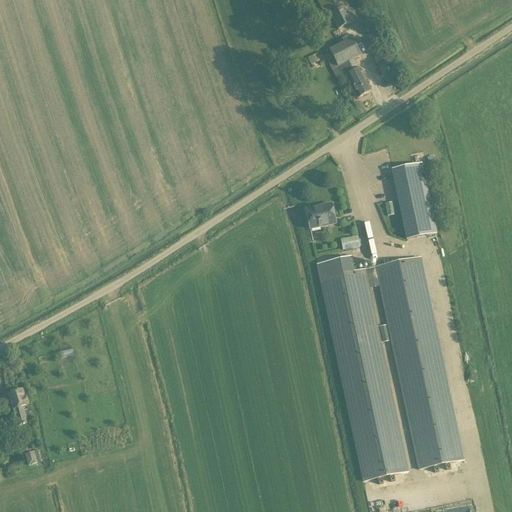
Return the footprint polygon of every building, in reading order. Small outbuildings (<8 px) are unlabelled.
[(350,9),(344,0),(315,0),(327,22),(332,20),(337,30),(357,20),(351,8),(350,9)] [(359,69),(358,70),(353,60),(361,56),(352,38),(328,50),(330,54),(324,57),(336,81),(346,76),(358,98),(371,92),(359,69)] [(373,58),(379,69),(391,64),(385,52),(373,58)] [(392,171),(407,241),(436,234),(421,165),(392,171)] [(310,230),(335,224),(331,205),(305,210),(310,230)] [(341,241),(343,251),(359,247),(357,237),(341,241)] [(316,265),(315,264),(363,483),(408,474),(366,283),(378,280),(420,471),(464,462),(420,258),(355,273),(352,258),(316,265)] [(28,408),(27,406),(26,401),(24,401),(21,391),(8,395),(12,410),(17,427),(28,424),(23,410),(28,408)] [(25,453),(28,466),(38,463),(34,451),(25,453)]
